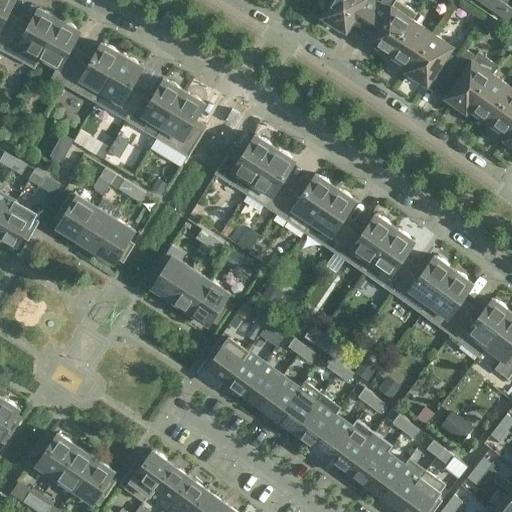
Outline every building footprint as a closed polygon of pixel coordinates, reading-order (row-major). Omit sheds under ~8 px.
[(14,0),(0,0),(0,47),(2,48),(17,22),(6,16),(14,0)] [(379,2),(375,0),(331,0),(322,15),(324,16),(324,18),(333,24),(336,23),(347,30),(349,26),(360,32),(379,2)] [(394,0),(389,8),(379,2),(360,32),(378,44),(375,48),(387,56),(417,11),(400,0),(394,0)] [(511,5),(502,0),(494,0),(490,6),(504,15),(511,5)] [(28,28),(17,22),(2,48),(34,65),(60,18),(39,7),(28,28)] [(417,11),(387,56),(398,64),(401,60),(409,65),(406,69),(407,69),(432,31),(413,18),(418,11),(417,11)] [(80,29),(60,18),(34,65),(35,66),(41,55),(58,65),(53,76),(64,82),(79,56),(69,50),(80,29)] [(453,45),(432,31),(407,69),(409,71),(409,74),(416,78),(418,77),(428,83),(430,79),(440,85),(460,56),(451,49),(453,45)] [(90,62),(79,56),(64,82),(96,100),(122,53),(102,41),(90,62)] [(466,48),(460,56),(440,85),(449,92),(446,96),(455,102),(455,105),(461,110),(464,108),(466,110),(493,73),(498,65),(478,51),(475,55),(466,48)] [(143,65),(122,53),(96,100),(126,118),(141,92),(131,86),(143,65)] [(511,86),(493,73),(466,110),(467,110),(470,107),(477,112),(474,116),(486,124),(511,87),(511,86)] [(152,98),(141,92),(126,118),(156,136),(163,125),(185,89),(164,77),(152,98)] [(511,87),(486,124),(497,132),(500,128),(508,133),(505,137),(506,138),(511,128),(511,87)] [(205,102),(185,89),(163,125),(156,136),(189,155),(204,129),(193,122),(205,102)] [(54,151),(68,156),(76,136),(62,130),(54,151)] [(243,153),(232,147),(215,172),(247,192),(276,146),(256,133),(243,153)] [(216,152),(223,141),(213,135),(206,146),(216,152)] [(296,159),(276,146),(247,192),(277,211),(293,186),(283,179),(296,159)] [(0,159),(11,166),(16,157),(5,150),(0,159)] [(27,163),(16,157),(11,166),(22,173),(27,163)] [(106,166),(100,175),(94,184),(96,189),(103,194),(116,173),(106,166)] [(30,177),(40,184),(46,174),(35,168),(30,177)] [(303,192),(293,186),(277,211),(306,230),(336,186),(316,172),(303,192)] [(130,194),(136,185),(125,178),(119,187),(130,194)] [(147,192),(136,185),(130,194),(141,201),(147,192)] [(356,199),(336,186),(306,230),(335,250),(353,225),(342,218),(356,199)] [(0,229),(17,200),(0,190),(0,229)] [(58,226),(77,237),(97,205),(78,193),(71,203),(66,200),(57,215),(62,218),(58,226)] [(36,211),(17,200),(0,229),(0,233),(18,244),(25,232),(30,235),(39,220),(33,217),(36,211)] [(97,205),(77,237),(96,249),(116,217),(97,205)] [(363,232),(353,225),(335,250),(365,270),(396,226),(376,213),(363,232)] [(116,217),(96,249),(115,261),(120,254),(125,257),(134,242),(129,239),(135,229),(116,217)] [(248,226),(238,240),(260,254),(270,240),(248,226)] [(415,240),(396,226),(365,270),(394,291),(411,266),(401,259),(415,240)] [(207,244),(213,235),(202,228),(196,237),(207,244)] [(224,242),(213,235),(207,244),(218,251),(224,242)] [(243,255),(232,248),(226,256),(236,264),(243,255)] [(153,286),(171,298),(192,266),(174,254),(167,264),(162,260),(152,275),(157,278),(153,286)] [(421,273),(411,266),(394,291),(422,312),(454,268),(435,254),(421,273)] [(192,266),(171,298),(190,311),(211,279),(192,266)] [(473,282),(454,268),(422,312),(451,333),(469,308),(459,301),(473,282)] [(211,279),(190,311),(209,323),(214,315),(219,319),(229,305),(223,301),(230,291),(211,279)] [(479,316),(469,308),(451,333),(479,354),(511,311),(493,297),(479,316)] [(511,311),(479,354),(480,354),(487,345),(503,357),(496,367),(508,376),(511,371),(511,311)] [(263,327),(270,319),(259,312),(253,320),(263,327)] [(280,326),(270,319),(263,327),(274,335),(280,326)] [(216,354),(208,365),(226,379),(248,349),(230,335),(226,341),(221,337),(211,351),(216,354)] [(305,344),(295,336),(289,345),(299,352),(305,344)] [(316,351),(305,344),(299,352),(309,360),(316,351)] [(248,349),(226,379),(243,391),(265,361),(248,349)] [(344,364),(334,357),(327,365),(338,372),(344,364)] [(265,361),(243,391),(261,404),(283,374),(265,361)] [(354,372),(344,364),(338,372),(348,380),(354,372)] [(392,393),(401,381),(390,373),(381,385),(392,393)] [(283,374),(261,404),(278,417),(300,387),(283,374)] [(296,430),(318,400),(323,392),(306,380),(300,387),(278,417),(296,430)] [(369,403),(375,394),(365,387),(359,395),(369,403)] [(313,443),(335,413),(340,405),(323,392),(318,400),(296,430),(313,443)] [(385,402),(375,394),(369,403),(379,410),(385,402)] [(20,407),(1,396),(0,397),(0,439),(6,429),(12,433),(21,418),(15,415),(20,407)] [(453,406),(443,421),(464,436),(474,422),(453,406)] [(335,413),(313,443),(330,455),(352,425),(335,413)] [(403,429),(410,420),(399,413),(393,421),(403,429)] [(511,416),(507,413),(499,423),(507,430),(511,423),(511,416)] [(348,468),(370,438),(375,431),(357,419),(352,425),(330,455),(348,468)] [(420,428),(410,420),(403,429),(413,437),(420,428)] [(500,439),(507,430),(499,423),(491,433),(500,439)] [(365,481),(387,451),(392,444),(375,431),(370,438),(348,468),(365,481)] [(53,439),(48,435),(38,450),(44,454),(37,463),(56,476),(77,444),(58,432),(53,439)] [(444,447),(434,439),(427,447),(438,455),(444,447)] [(77,444),(56,476),(75,489),(96,457),(77,444)] [(454,454),(444,447),(438,455),(447,463),(454,454)] [(134,474),(126,486),(144,500),(171,462),(153,449),(145,460),(140,456),(129,470),(134,474)] [(387,451),(365,481),(383,494),(405,464),(387,451)] [(484,455),(476,466),(484,472),(492,462),(484,455)] [(96,457),(75,489),(93,501),(100,491),(105,495),(115,480),(110,477),(114,469),(96,457)] [(171,462),(144,500),(150,493),(166,505),(188,475),(171,462)] [(405,464),(383,494),(400,507),(427,469),(421,476),(405,464)] [(476,482),(484,472),(476,466),(468,475),(476,482)] [(427,469),(400,507),(407,511),(423,511),(426,509),(430,511),(431,511),(442,498),(436,495),(445,483),(427,469)] [(188,475),(166,505),(176,511),(187,511),(206,488),(188,475)] [(206,488),(187,511),(214,511),(223,500),(206,488)] [(41,498),(30,491),(24,500),(35,507),(41,498)] [(511,511),(511,493),(510,492),(495,510),(488,505),(488,506),(496,511),(511,511)] [(454,493),(446,504),(455,510),(463,500),(454,493)] [(46,511),(51,505),(41,498),(35,507),(42,511),(46,511)] [(239,511),(223,500),(214,511),(239,511)]
